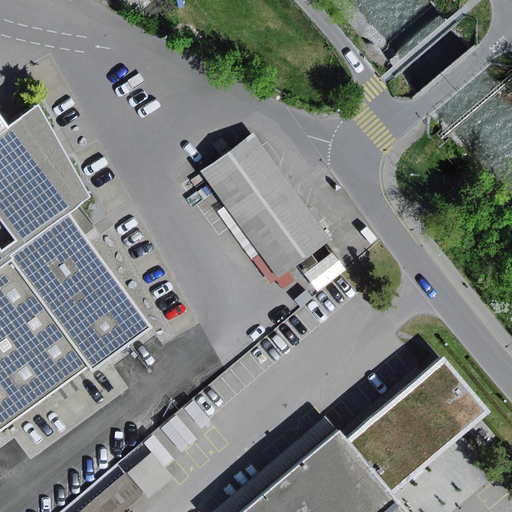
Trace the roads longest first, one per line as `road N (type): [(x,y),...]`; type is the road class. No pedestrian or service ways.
road 1 (unclassified): [(65,0),(256,110),(357,152)]
road 2 (residential): [(357,152),(364,193),(511,380)]
road 3 (residential): [(301,0),(400,117)]
road 4 (residential): [(400,117),(511,31)]
